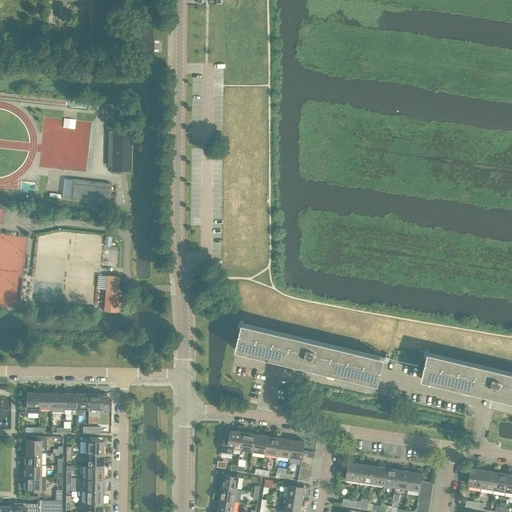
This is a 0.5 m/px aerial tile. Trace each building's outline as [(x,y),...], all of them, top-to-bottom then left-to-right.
[(116,106),(104,104),(102,120),(114,121),(116,106)] [(63,120),(62,128),(74,129),(75,121),(75,119),(63,118),(63,120)] [(111,170),(131,171),(132,131),(112,130),(111,170)] [(109,204),(112,184),(72,179),(70,199),(109,204)] [(104,307),(104,311),(120,312),(121,294),(117,294),(118,276),(106,275),(106,276),(105,289),(104,307)] [(384,358),(242,324),(236,350),(378,384),(384,358)] [(511,400),(511,372),(428,353),(428,355),(420,354),(417,366),(425,368),(422,380),(511,400)] [(27,398),(20,398),(20,413),(39,413),(39,408),(39,392),(27,392),(27,398)] [(52,392),(39,392),(39,408),(51,408),(52,392)] [(51,408),(51,412),(64,412),(64,408),(64,393),(52,392),(51,408)] [(76,393),(64,393),(64,408),(71,408),(71,414),(76,414),(76,408),(76,393)] [(76,393),(76,408),(89,408),(89,393),(76,393)] [(101,393),(89,393),(89,408),(100,408),(100,411),(107,411),(107,395),(101,395),(101,393)] [(240,449),(242,432),(230,430),(230,432),(224,431),(221,452),(233,454),(234,448),(240,449)] [(252,451),(255,434),(242,432),(240,449),(252,451)] [(264,453),(267,436),(255,434),(252,451),(264,453)] [(33,439),(26,439),(26,452),(41,452),(46,452),(47,435),(33,435),(33,439)] [(277,455),(279,437),(267,436),(264,453),(277,455)] [(289,456),(292,439),(279,437),(277,455),(289,456)] [(301,458),(302,456),(303,450),(304,441),(292,439),(289,456),(301,458)] [(86,440),(86,452),(103,453),(103,440),(86,440)] [(41,452),(26,452),(26,464),(40,464),(41,452)] [(86,452),(85,465),(103,465),(103,453),(86,452)] [(359,481),(361,464),(349,462),(346,479),(359,481)] [(40,464),(26,464),(26,477),(40,477),(40,464)] [(371,483),(373,466),(361,464),(359,481),(371,483)] [(85,465),(85,477),(103,478),(103,465),(85,465)] [(383,485),(385,468),(373,466),(371,483),(383,485)] [(395,486),(398,470),(385,468),(383,485),(395,486)] [(481,487),(483,470),(471,468),(469,485),(481,487)] [(407,488),(410,471),(398,470),(395,486),(407,488)] [(493,489),(496,472),(483,470),(481,487),(493,489)] [(419,490),(420,487),(421,481),(422,473),(410,471),(407,488),(419,490)] [(506,491),(508,474),(496,472),(493,489),(506,491)] [(223,474),(221,487),(236,489),(238,477),(223,474)] [(40,477),(26,477),(26,489),(33,489),(38,489),(40,489),(45,489),(45,477),(40,477)] [(84,483),(84,489),(85,489),(85,490),(103,490),(103,478),(85,477),(85,483),(84,483)] [(287,497),(302,499),(304,487),(289,485),(287,497)] [(221,487),(219,499),(234,501),(236,489),(221,487)] [(85,490),(85,502),(102,503),(103,490),(85,490)] [(300,511),(302,499),(287,497),(285,509),(300,511)] [(355,507),(356,500),(343,498),(342,505),(355,507)] [(219,499),(217,511),(222,511),(232,511),(234,501),(219,499)] [(85,502),(84,511),(102,511),(102,503),(85,502)] [(38,511),(38,503),(25,503),(25,506),(14,506),(13,511),(26,511),(38,511)]
